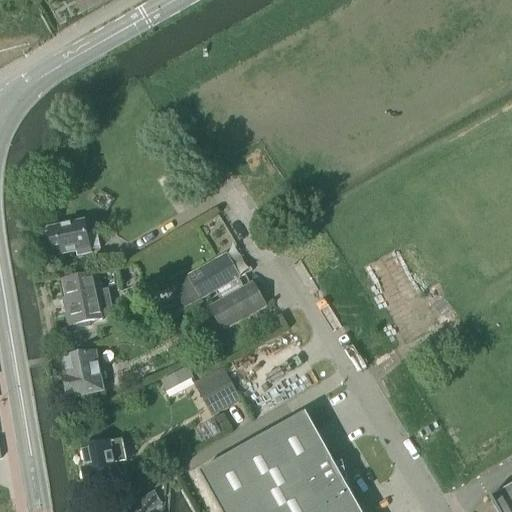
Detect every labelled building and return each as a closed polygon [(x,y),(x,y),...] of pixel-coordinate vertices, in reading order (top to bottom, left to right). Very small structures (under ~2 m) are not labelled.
[(183,193),(192,188),(179,166),(170,171),(183,193)] [(49,236),(46,236),(48,247),(51,246),(54,258),(76,253),(77,258),(90,255),(89,252),(100,250),(97,236),(87,238),(84,222),(48,230),(49,236)] [(226,255),(187,277),(200,300),(239,278),(226,255)] [(62,281),(68,309),(65,310),(68,327),(77,325),(78,329),(90,327),(89,323),(102,320),(101,318),(113,315),(108,291),(101,292),(97,274),(62,281)] [(251,284),(211,308),(225,332),(265,308),(251,284)] [(161,308),(155,311),(159,318),(165,315),(161,308)] [(95,354),(63,360),(66,377),(63,378),(68,400),(103,393),(101,382),(106,381),(104,374),(99,375),(95,354)] [(166,393),(193,379),(187,368),(161,382),(166,393)] [(210,408),(235,395),(222,370),(197,384),(210,408)] [(360,511),(348,490),(349,490),(343,464),(334,466),(306,414),(199,473),(221,511),(360,511)] [(122,441),(110,443),(82,449),(86,469),(83,470),(86,489),(103,485),(105,494),(120,491),(114,462),(125,460),(122,443),(122,441)] [(496,511),(511,511),(511,485),(489,499),(496,511)] [(154,492),(143,498),(147,507),(146,508),(148,511),(149,511),(162,505),(154,492)]
